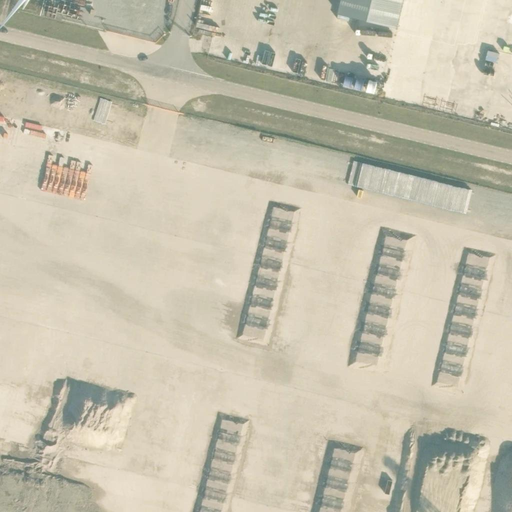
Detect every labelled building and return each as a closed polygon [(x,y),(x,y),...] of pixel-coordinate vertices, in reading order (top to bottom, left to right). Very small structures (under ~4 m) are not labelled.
[(340,0),(337,14),(396,28),(402,0),(340,0)] [(0,115),(32,124),(35,112),(36,112),(37,107),(37,106),(40,95),(0,84),(0,115)] [(72,135),(71,147),(82,148),(82,145),(85,146),(86,139),(83,139),(84,136),(72,135)] [(0,268),(23,163),(0,158),(0,268)] [(40,165),(15,293),(53,300),(68,227),(70,228),(81,173),(40,165)] [(153,226),(136,307),(186,317),(202,236),(205,237),(207,226),(208,226),(216,184),(166,174),(155,226),(153,226)] [(98,180),(72,312),(98,317),(118,218),(120,219),(127,186),(98,180)] [(288,248),(297,204),(239,192),(213,328),(250,336),(252,326),(258,327),(274,245),(288,248)] [(291,294),(346,304),(358,234),(304,225),(291,294)] [(430,329),(447,251),(435,249),(418,326),(430,329)] [(0,511),(3,511),(19,438),(28,439),(47,343),(8,336),(0,375),(0,511)] [(410,349),(394,428),(407,431),(423,352),(410,349)] [(63,373),(62,379),(71,382),(73,377),(63,373)] [(146,511),(155,472),(168,474),(186,387),(132,376),(104,511),(146,511)] [(211,485),(233,389),(206,383),(184,479),(211,485)] [(245,467),(234,511),(247,511),(257,470),(245,467)] [(268,511),(276,474),(264,472),(255,511),(268,511)] [(170,478),(163,511),(203,511),(206,497),(208,497),(211,486),(170,478)]
